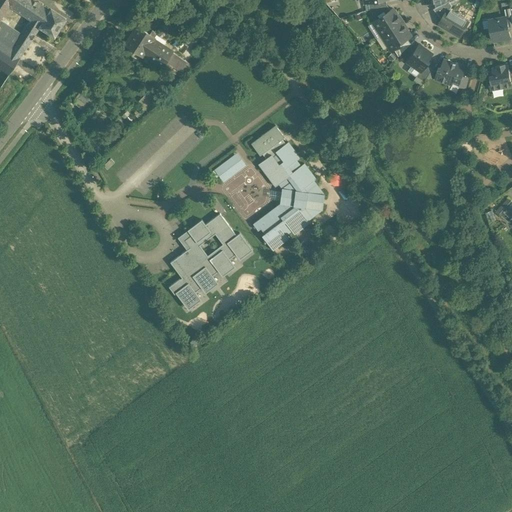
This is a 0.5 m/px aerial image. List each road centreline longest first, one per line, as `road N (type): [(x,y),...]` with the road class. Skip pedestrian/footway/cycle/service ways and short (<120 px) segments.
road 1 (tertiary): [(107,0),(0,140)]
road 2 (residential): [(406,0),(436,38),(468,51),(511,49)]
